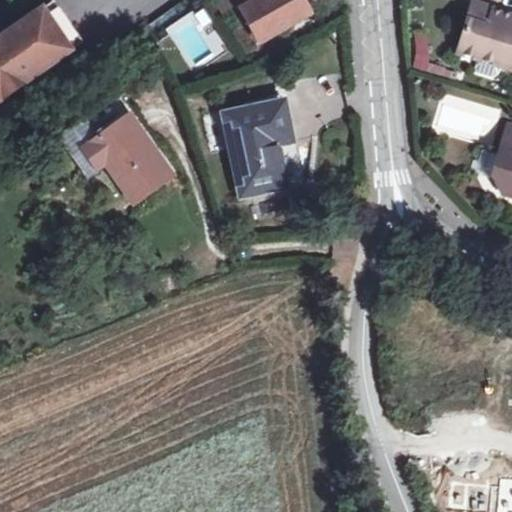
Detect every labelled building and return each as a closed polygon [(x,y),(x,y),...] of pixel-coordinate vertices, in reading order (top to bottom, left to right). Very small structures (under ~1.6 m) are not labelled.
[(237,0),(244,12),(261,42),(294,24),(311,14),(310,11),(302,0),(237,0)] [(0,109),(74,56),(87,47),(58,7),(45,16),(0,48),(0,54),(0,55),(0,54),(0,109)] [(511,17),(474,7),(460,57),(481,63),(500,69),(511,72),(511,17)] [(500,69),(481,63),(479,70),(498,76),(500,69)] [(279,146),(293,142),(284,106),(228,118),(245,195),(288,187),(279,146)] [(101,140),(86,151),(100,171),(107,165),(136,204),(174,176),(131,118),(101,140)] [(86,151),(101,140),(87,121),(62,140),(76,158),(86,151)] [(511,128),(510,128),(494,178),(506,197),(511,198),(511,128)] [(279,146),(288,187),(307,183),(297,141),(293,142),(279,146)] [(91,178),(100,171),(86,151),(76,158),(91,178)]
